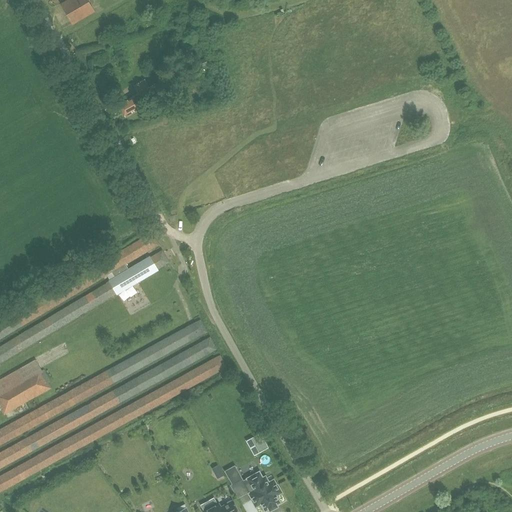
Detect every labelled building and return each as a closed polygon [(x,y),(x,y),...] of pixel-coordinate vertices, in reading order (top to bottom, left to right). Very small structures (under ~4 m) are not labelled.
[(72,24),(94,11),(86,0),(68,0),(61,5),(72,24)] [(196,68),(207,64),(205,57),(194,62),(196,68)] [(125,115),(139,108),(137,105),(146,100),(152,97),(153,99),(162,94),(156,83),(149,87),(144,79),(134,85),(138,93),(132,97),(119,104),(125,115)] [(151,233),(0,322),(0,340),(159,245),(151,233)] [(113,288),(117,295),(124,291),(159,270),(151,256),(128,269),(124,262),(141,253),(137,247),(101,268),(104,274),(110,271),(115,279),(109,282),(113,288)] [(109,282),(0,346),(0,364),(110,299),(117,295),(113,288),(109,282)] [(0,445),(207,331),(200,319),(0,428),(0,445)] [(0,467),(216,348),(210,336),(0,451),(0,467)] [(0,491),(226,367),(219,355),(0,474),(0,491)] [(0,407),(3,415),(51,389),(34,360),(0,379),(0,407)] [(245,439),(252,455),(267,448),(260,433),(245,439)] [(242,480),(234,466),(225,471),(233,485),(242,480)] [(270,510),(275,507),(276,507),(275,505),(279,503),(275,496),(281,493),(277,485),(276,486),(273,481),(268,483),(265,477),(262,479),(259,473),(243,482),(253,500),(252,500),(256,506),(261,503),(265,510),(269,508),(270,510)] [(203,511),(237,511),(232,501),(220,507),(218,504),(203,511)]
